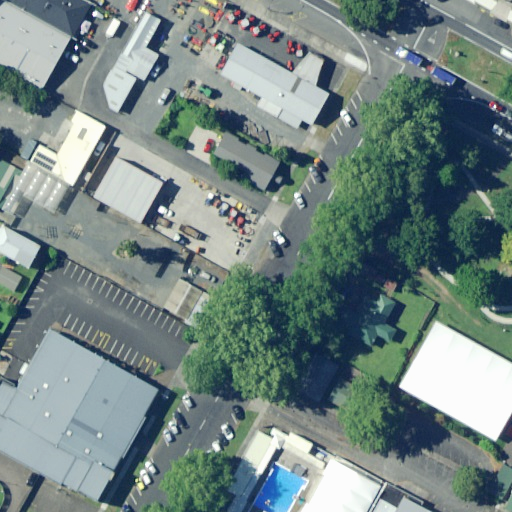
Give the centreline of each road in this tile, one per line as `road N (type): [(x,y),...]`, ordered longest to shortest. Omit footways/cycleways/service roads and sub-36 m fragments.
road 1 (residential): [(156,511),(404,63)]
road 2 (primary): [(404,63),(296,0)]
road 3 (primary): [(511,122),(404,63)]
